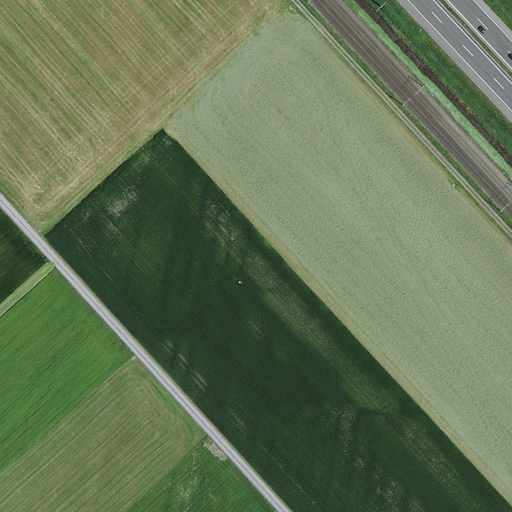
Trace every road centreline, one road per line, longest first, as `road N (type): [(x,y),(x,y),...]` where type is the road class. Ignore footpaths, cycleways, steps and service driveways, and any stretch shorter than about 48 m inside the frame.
road 1 (track): [(0,197),(285,511)]
road 2 (track): [(511,232),(296,0)]
road 3 (motorway): [(420,0),(511,97)]
